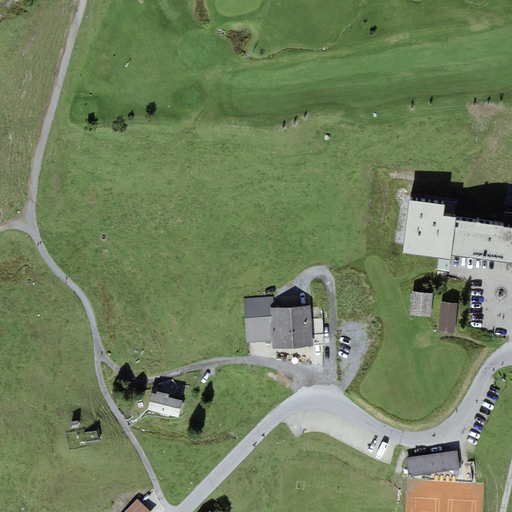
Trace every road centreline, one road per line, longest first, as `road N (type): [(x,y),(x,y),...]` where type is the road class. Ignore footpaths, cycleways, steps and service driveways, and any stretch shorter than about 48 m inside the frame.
road 1 (track): [(321,398),(312,379),(250,360),(127,376),(95,343),(81,297),(44,253),(30,213),(80,0)]
road 2 (residential): [(511,355),(491,365),(456,426),(436,437),(403,440),(321,398),(281,411),(184,511)]
road 3 (track): [(95,343),(105,391),(169,511)]
